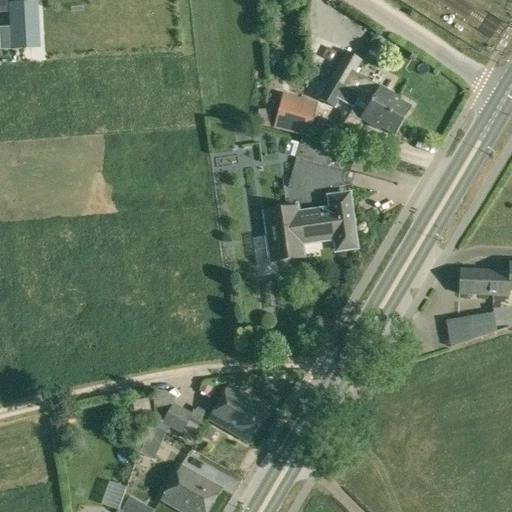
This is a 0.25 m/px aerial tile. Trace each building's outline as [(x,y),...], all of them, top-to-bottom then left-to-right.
[(37,47),(35,4),(9,5),(10,26),(0,26),(0,36),(0,49),(37,47)] [(329,78),(347,89),(360,97),(401,120),(409,107),(397,100),(399,97),(370,80),(369,81),(355,73),(362,60),(345,51),(340,59),(329,78)] [(347,89),(329,78),(318,99),(335,109),(347,89)] [(272,125),(304,136),(312,105),(280,96),(272,125)] [(401,120),(360,97),(344,124),(355,130),(361,120),(380,131),(382,128),(392,134),(401,120)] [(330,161),(334,145),(308,138),(304,154),(330,161)] [(211,160),(216,197),(253,191),(250,170),(237,172),(234,156),(211,160)] [(265,212),(272,261),(303,257),(301,243),(318,241),(317,236),(334,233),(337,251),(357,248),(349,194),(329,197),(331,209),(297,214),(296,208),(265,212)] [(459,294),(509,297),(510,291),(511,291),(511,263),(510,263),(509,272),(461,270),(459,294)] [(511,300),(450,319),(458,345),(511,328),(511,300)] [(249,443),(259,426),(269,408),(229,385),(219,402),(209,419),(249,443)] [(156,414),(166,420),(174,406),(178,398),(165,392),(155,393),(152,398),(156,414)] [(132,402),(134,414),(151,411),(149,399),(132,402)] [(174,406),(166,420),(171,423),(184,433),(193,419),(194,417),(174,406)] [(200,434),(210,440),(215,429),(207,424),(200,434)] [(152,457),(165,461),(169,448),(156,444),(152,457)] [(161,500),(182,511),(208,511),(222,489),(181,465),(161,500)] [(151,511),(153,510),(141,503),(135,511),(151,511)]
